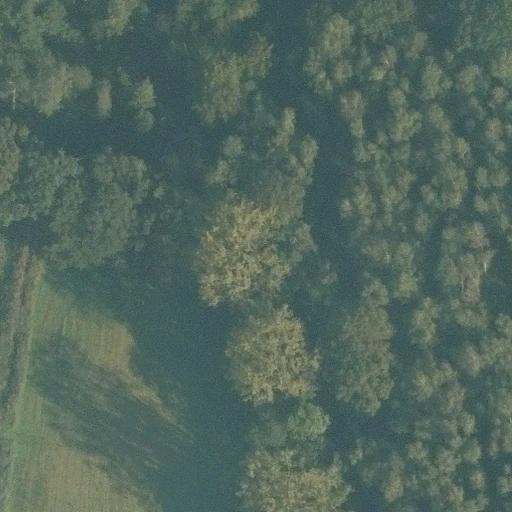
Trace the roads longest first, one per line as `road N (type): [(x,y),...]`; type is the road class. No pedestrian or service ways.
road 1 (track): [(467,511),(437,483),(376,342),(326,325)]
road 2 (track): [(0,49),(24,58),(74,105),(92,104),(105,91),(136,0)]
